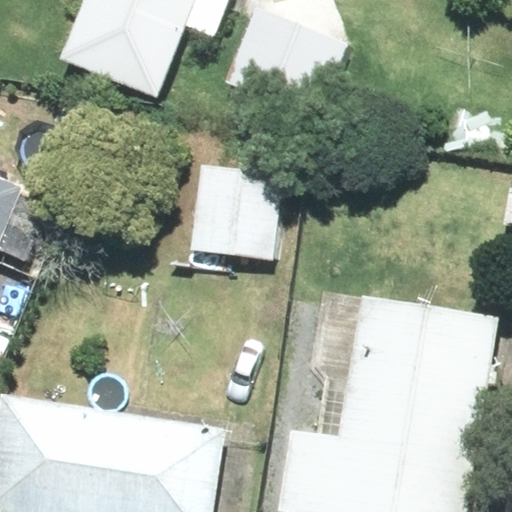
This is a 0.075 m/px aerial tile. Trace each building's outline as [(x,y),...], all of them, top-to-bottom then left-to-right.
[(95,0),(70,61),(166,101),(197,27),(225,38),(241,0),(95,0)] [(461,106),(455,143),(505,150),(511,113),(461,106)] [(291,162),(209,157),(203,250),(285,255),(291,162)] [(0,277),(40,183),(0,166),(0,277)] [(479,511),(511,316),(511,313),(376,291),(361,379),(336,375),(327,430),(302,426),(289,507),(318,511),(479,511)] [(231,511),(244,426),(13,395),(0,494),(0,511),(231,511)]
